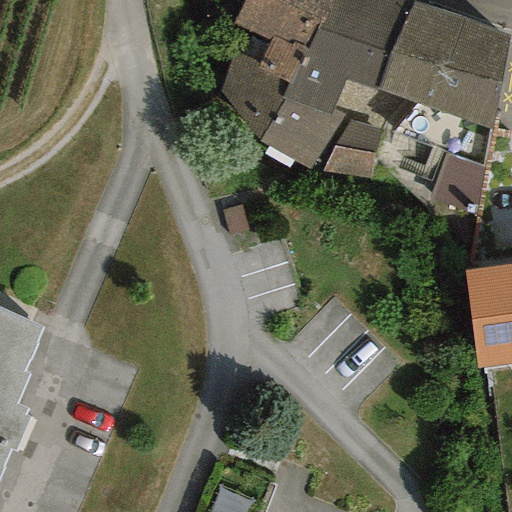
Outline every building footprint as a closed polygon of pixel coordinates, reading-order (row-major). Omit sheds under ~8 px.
[(243,0),(232,22),(269,40),(258,64),(256,68),(288,83),(328,0),(243,0)] [(412,4),(401,0),(328,0),(288,83),(281,96),(328,114),(330,115),(332,111),(345,82),(373,89),(412,4)] [(507,36),(412,4),(373,89),(417,105),(391,129),(483,168),(507,36)] [(349,117),(332,111),(330,115),(328,114),(281,96),(288,83),(256,68),(258,64),(232,53),(218,92),(256,141),(319,173),(347,120),(349,117)] [(379,131),(347,120),(319,173),(369,179),(379,131)] [(482,169),(443,158),(428,200),(476,207),(482,169)] [(511,264),(463,271),(474,368),(511,363),(511,264)] [(41,327),(0,309),(0,469),(8,450),(14,453),(29,418),(23,415),(26,409),(14,404),(27,374),(21,371),(41,327)]
